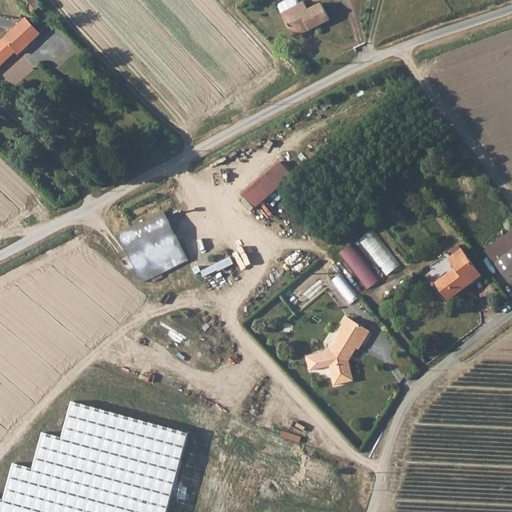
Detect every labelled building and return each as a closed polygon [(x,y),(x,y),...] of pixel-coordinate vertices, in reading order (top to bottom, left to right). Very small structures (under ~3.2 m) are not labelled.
[(32,15),(44,4),(39,0),(19,0),(30,14),(32,15)] [(283,16),(294,38),(310,30),(311,33),(330,23),(322,6),(310,13),(305,5),(301,7),(297,0),(292,0),(282,6),(281,9),(284,15),(283,16)] [(5,37),(17,49),(39,30),(27,17),(5,37)] [(310,30),(294,38),(295,41),(311,33),(310,30)] [(0,65),(17,49),(5,37),(0,41),(0,65)] [(367,92),(385,84),(383,80),(365,88),(367,92)] [(252,189),(264,202),(281,187),(293,177),(282,163),(252,189)] [(245,196),(256,209),(264,202),(252,189),(245,196)] [(121,235),(140,274),(145,283),(189,261),(167,214),(121,235)] [(511,229),(486,249),(511,280),(511,279),(511,229)] [(383,245),(375,231),(363,238),(371,252),(383,245)] [(343,251),(368,289),(382,280),(357,242),(343,251)] [(450,258),(458,269),(438,284),(451,301),(482,275),(461,249),(450,258)] [(231,258),(202,272),(205,278),(218,271),(219,273),(235,265),(231,258)] [(200,267),(194,270),(196,275),(202,272),(200,267)] [(333,280),(353,304),(361,297),(342,273),(333,280)] [(332,368),(336,387),(355,383),(350,363),(350,360),(352,356),(354,358),(358,350),(361,352),(372,333),(349,319),(339,334),(342,336),(325,363),(332,368)] [(167,511),(190,434),(74,402),(63,439),(46,434),(36,470),(17,465),(7,501),(0,499),(0,511),(167,511)]
